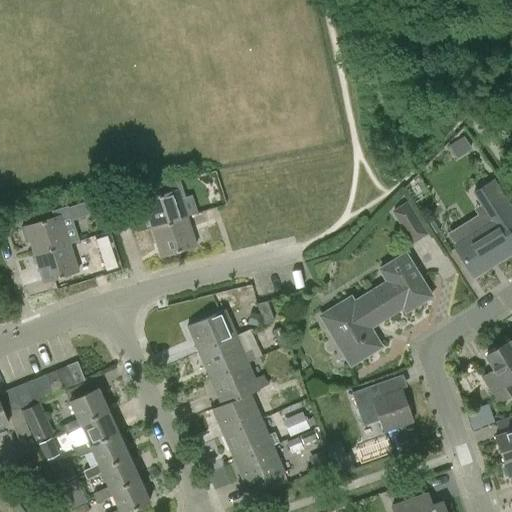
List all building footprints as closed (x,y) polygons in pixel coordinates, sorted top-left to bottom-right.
[(511,237),(508,231),(511,228),(511,208),(494,180),(473,193),(491,221),(453,245),(474,278),(511,254),(511,237)] [(143,203),(152,231),(187,220),(178,191),(143,203)] [(90,199),(68,207),(72,219),(94,212),(90,199)] [(392,210),(400,223),(415,214),(407,201),(392,210)] [(30,244),(34,256),(70,244),(61,217),(21,230),(26,245),(30,244)] [(161,259),(196,247),(187,220),(152,231),(161,259)] [(118,268),(108,237),(97,241),(107,271),(118,268)] [(70,244),(34,256),(43,284),(79,272),(70,244)] [(406,312),(432,296),(406,253),(379,269),(387,281),(354,302),(351,297),(320,316),(350,366),(381,347),(370,328),(403,307),(406,312)] [(200,352),(236,336),(225,309),(188,325),(200,352)] [(236,336),(200,352),(211,379),(248,363),(236,336)] [(505,385),(511,379),(511,349),(507,342),(484,356),(492,369),(481,376),(498,402),(510,394),(505,385)] [(85,381),(77,362),(67,366),(75,386),(85,381)] [(249,392),(250,394),(259,390),(248,363),(211,379),(222,404),(249,392)] [(67,366),(56,370),(64,390),(75,386),(67,366)] [(46,375),(53,394),(64,390),(56,370),(46,375)] [(43,398),(53,394),(46,375),(35,379),(43,398)] [(32,402),(43,398),(35,379),(24,383),(32,402)] [(386,431),(413,422),(401,386),(382,393),(379,382),(352,391),(364,425),(382,419),(386,431)] [(14,387),(22,406),(32,402),(24,383),(14,387)] [(22,406),(14,387),(4,391),(12,410),(22,406)] [(82,427),(81,423),(109,411),(98,388),(70,401),(78,418),(62,426),(66,434),(82,427)] [(249,392),(222,404),(213,408),(224,435),(261,419),(250,394),(249,392)] [(0,426),(9,423),(0,400),(0,426)] [(36,440),(53,432),(39,402),(21,410),(36,440)] [(292,434),(311,425),(304,409),(285,418),(292,434)] [(93,449),(91,446),(119,433),(109,411),(81,423),(82,427),(89,441),(73,448),(76,457),(93,449)] [(507,431),(494,436),(504,462),(511,459),(511,417),(503,420),(507,431)] [(224,435),(230,449),(236,462),(273,446),(261,419),(224,435)] [(129,456),(119,433),(91,446),(93,449),(99,463),(83,471),(87,479),(103,472),(101,469),(129,456)] [(273,446),(236,462),(248,489),(284,474),(273,446)] [(140,478),(129,456),(101,469),(103,472),(110,486),(93,493),(97,502),(113,495),(112,491),(140,478)] [(127,511),(150,501),(140,478),(112,491),(113,495),(120,508),(111,511),(127,511)] [(79,480),(67,484),(74,503),(86,499),(79,480)] [(444,511),(442,503),(419,511),(415,499),(393,507),(395,511),(444,511)]
